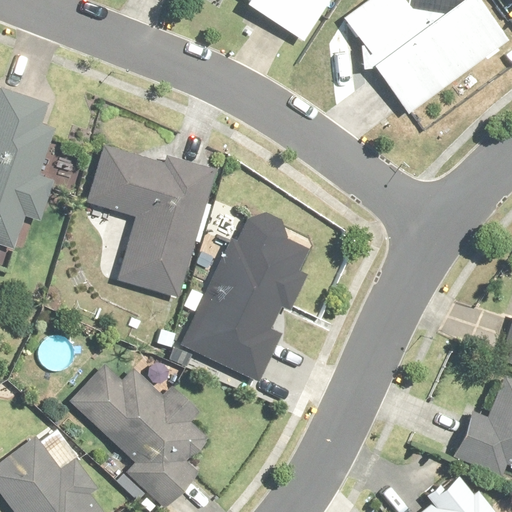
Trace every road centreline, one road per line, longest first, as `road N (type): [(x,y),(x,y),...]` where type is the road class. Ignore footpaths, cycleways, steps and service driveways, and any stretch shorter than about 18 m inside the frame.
road 1 (residential): [(8,0),(200,75),(311,134),(432,238)]
road 2 (residential): [(294,511),(432,238)]
